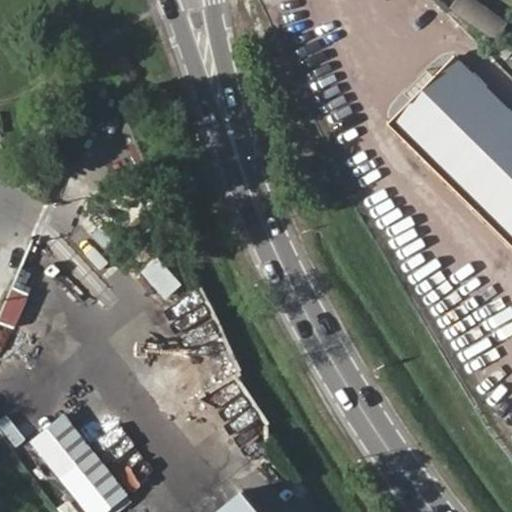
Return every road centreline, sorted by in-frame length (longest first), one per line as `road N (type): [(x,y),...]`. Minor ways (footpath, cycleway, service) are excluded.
road 1 (secondary): [(437,511),(316,331),(231,134)]
road 2 (secondary): [(169,0),(231,134)]
road 3 (secondary): [(231,134),(214,0)]
